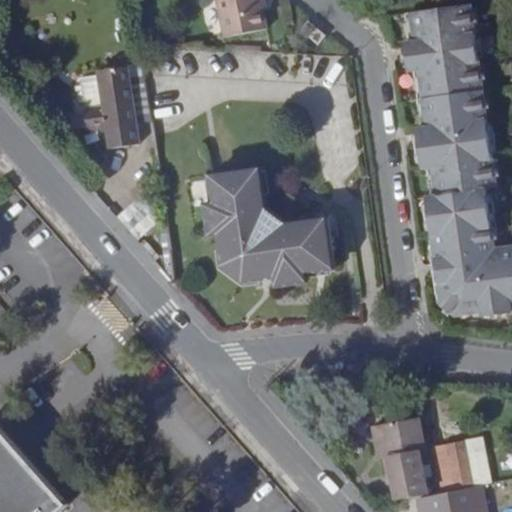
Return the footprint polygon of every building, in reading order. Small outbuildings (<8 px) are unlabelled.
[(264,0),(218,0),(226,37),(268,29),(264,9),(262,1),(264,1),(264,0)] [(470,6),(410,14),(414,44),(404,46),(409,77),(418,76),(427,133),(417,134),(422,173),(431,172),(435,203),(426,204),(440,313),(449,318),(482,313),(483,320),(511,316),(511,248),(492,251),(483,191),(495,189),(470,6)] [(343,36),(319,31),(316,42),(341,47),(343,36)] [(136,125),(128,68),(102,72),(107,108),(87,111),(90,132),(136,125)] [(258,169),(209,175),(213,204),(204,205),(208,236),(217,235),(221,266),(241,281),(273,277),(274,287),(304,283),(303,273),(331,270),(325,220),(284,225),(263,209),(258,169)] [(118,216),(134,231),(144,221),(128,206),(118,216)] [(389,456),(397,499),(428,495),(420,451),(426,449),(419,418),(374,427),(380,458),(389,456)] [(57,511),(67,503),(16,445),(0,426),(0,511),(57,511)] [(486,486),(493,485),(485,439),(468,442),(475,489),(486,486)] [(448,445),(456,492),(475,489),(468,442),(448,445)] [(456,492),(421,499),(423,511),(490,511),(486,486),(475,489),(456,492)]
